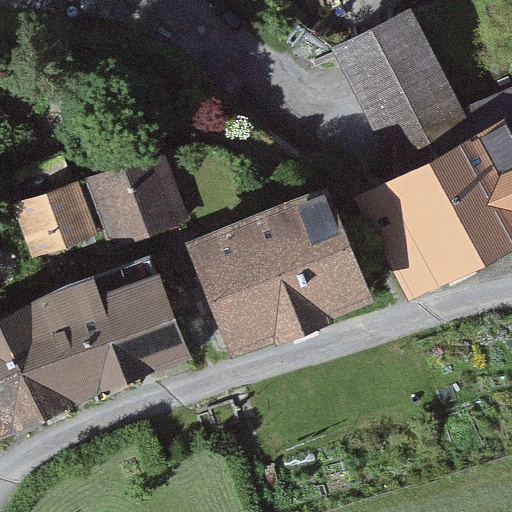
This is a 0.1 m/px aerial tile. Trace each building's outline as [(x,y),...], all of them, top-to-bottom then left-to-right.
[(391,188),(446,294),(511,260),(511,143),(493,153),(423,17),(345,57),(407,179),(391,188)] [(169,115),(87,137),(108,212),(190,191),(169,115)] [(8,194),(28,252),(95,229),(76,172),(8,194)] [(365,302),(327,200),(198,248),(236,350),(365,302)] [(192,339),(150,239),(31,289),(73,388),(192,339)] [(0,418),(73,388),(31,289),(0,301),(0,418)]
